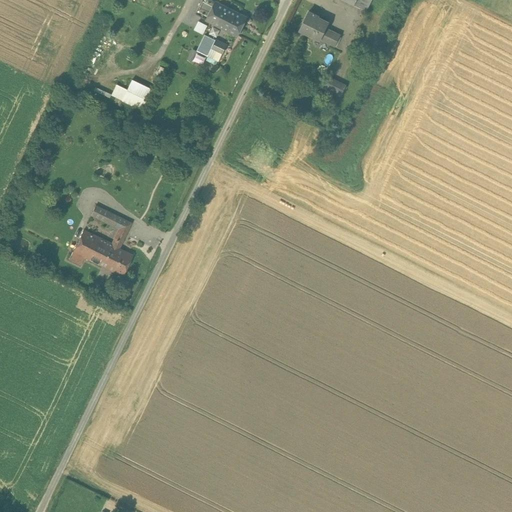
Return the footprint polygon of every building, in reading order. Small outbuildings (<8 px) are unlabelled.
[(211,0),(202,0),(196,14),(207,20),(216,2),(211,0)] [(371,0),(356,0),(354,5),(366,11),(371,0)] [(246,18),(216,2),(207,20),(237,35),(245,18),(246,18)] [(300,30),(320,40),(321,39),(326,28),(329,23),(318,18),(319,17),(308,12),(308,13),(300,30)] [(207,26),(198,21),(194,30),(202,34),(207,26)] [(340,35),(326,28),(321,39),(335,46),(340,35)] [(216,40),(205,35),(197,51),(219,61),(223,53),(212,48),(216,40)] [(227,45),(216,40),(212,48),(223,53),(227,45)] [(188,60),(201,64),(204,54),(191,50),(188,60)] [(368,55),(358,51),(355,57),(364,62),(368,55)] [(351,65),(361,70),(364,62),(355,57),(351,65)] [(346,86),(328,77),(322,88),(340,97),(346,86)] [(149,101),(154,91),(132,80),(127,90),(147,99),(149,101)] [(111,95),(141,110),(147,99),(127,90),(116,84),(116,85),(111,95)] [(194,160),(190,158),(182,173),(186,175),(194,160)] [(118,228),(111,243),(120,248),(131,223),(95,206),(91,216),(118,228)] [(96,237),(80,229),(73,244),(89,252),(96,237)] [(111,243),(96,237),(89,252),(85,261),(116,275),(127,251),(120,248),(111,243)] [(89,252),(73,244),(67,258),(83,265),(85,261),(89,252)] [(127,251),(116,275),(122,277),(133,253),(127,251)]
